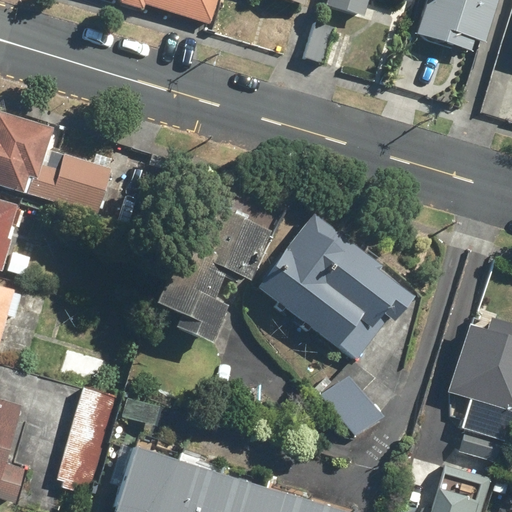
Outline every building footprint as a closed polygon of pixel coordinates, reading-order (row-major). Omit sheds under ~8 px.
[(325,0),(324,6),(359,17),(364,0),(394,0),(408,4),(408,0),(325,0)] [(421,0),(412,33),(466,49),(470,37),(481,41),(493,0),(421,0)] [(0,180),(126,219),(134,188),(107,180),(110,169),(45,149),(52,125),(0,110),(0,180)] [(253,276),(276,225),(207,193),(157,301),(184,313),(179,324),(212,339),(229,301),(212,293),(221,274),(231,279),(236,268),(253,276)] [(0,267),(0,268),(14,222),(18,224),(22,211),(16,209),(18,203),(0,197),(0,267)] [(314,217),(257,290),(354,365),(383,326),(377,321),(381,316),(392,325),(410,301),(376,274),(380,269),(314,217)] [(13,249),(7,269),(25,274),(34,244),(27,242),(24,252),(13,249)] [(144,250),(126,245),(121,259),(140,264),(144,250)] [(0,329),(12,290),(0,286),(0,329)] [(469,320),(449,388),(511,408),(511,320),(491,314),(487,326),(469,320)] [(115,362),(67,347),(60,370),(108,384),(115,362)] [(380,415),(353,373),(325,392),(352,434),(380,415)] [(117,399),(82,388),(55,477),(64,479),(62,486),(72,489),(74,483),(92,488),(117,399)] [(0,494),(14,499),(24,468),(2,462),(20,404),(0,397),(0,494)] [(500,440),(464,429),(458,449),(493,460),(500,440)] [(354,511),(137,442),(118,507),(132,511),(354,511)] [(482,511),(492,478),(443,463),(427,511),(482,511)]
